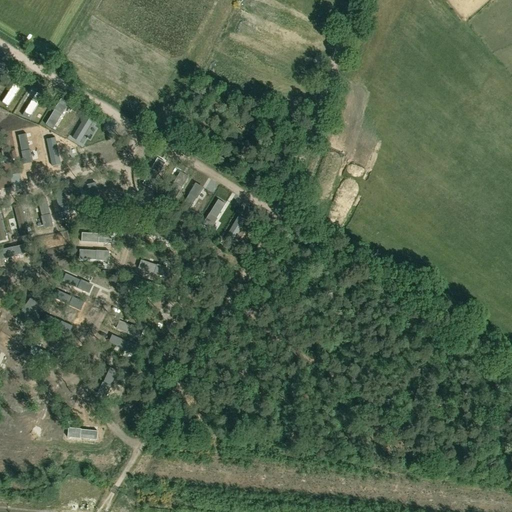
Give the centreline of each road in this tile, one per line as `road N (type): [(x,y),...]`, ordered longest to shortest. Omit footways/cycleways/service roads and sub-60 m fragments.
road 1 (track): [(114,489),(279,214)]
road 2 (track): [(279,214),(356,0)]
